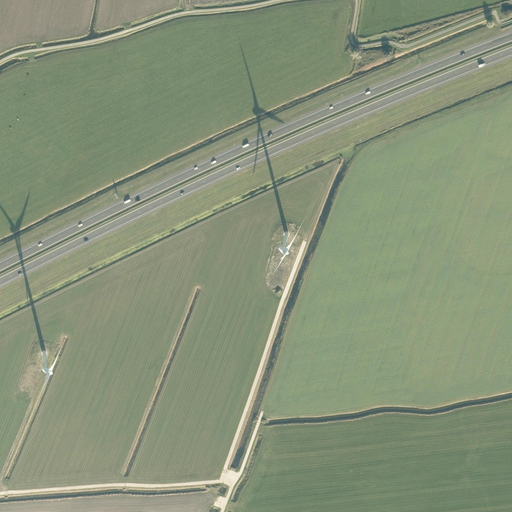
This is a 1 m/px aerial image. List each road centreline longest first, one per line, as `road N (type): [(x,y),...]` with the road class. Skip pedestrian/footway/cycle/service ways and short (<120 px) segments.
road 1 (motorway): [(0,280),(165,197),(511,50)]
road 2 (motorway): [(511,36),(162,183),(0,264)]
road 3 (unclassified): [(288,0),(181,14),(0,64)]
road 4 (track): [(220,481),(304,242)]
road 5 (track): [(232,483),(0,493)]
